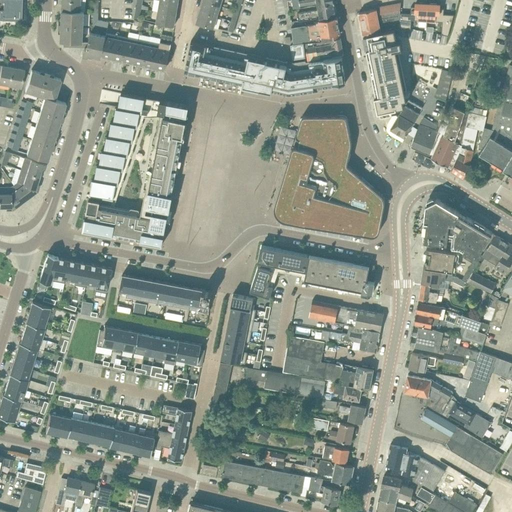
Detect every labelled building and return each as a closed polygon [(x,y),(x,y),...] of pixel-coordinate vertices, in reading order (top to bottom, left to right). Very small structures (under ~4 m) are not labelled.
[(0,0),(0,19),(21,20),(23,18),(23,0),(0,0)] [(80,0),(62,0),(62,10),(80,11),(80,0)] [(178,3),(161,0),(160,0),(158,11),(176,14),(178,3)] [(220,5),(203,0),(200,11),(217,16),(220,5)] [(243,0),(242,0),(237,0),(235,9),(240,11),(243,0)] [(287,0),(288,6),(296,5),(296,9),(317,5),(334,3),(333,0),(287,0)] [(400,12),(401,2),(375,7),(376,9),(359,12),(359,14),(358,14),(358,17),(359,19),(360,19),(361,23),(400,16),(400,12)] [(427,21),(428,2),(415,2),(415,7),(411,6),(411,13),(400,12),(400,16),(399,23),(398,26),(401,27),(411,29),(411,20),(427,21)] [(440,3),(428,2),(427,21),(442,22),(441,34),(447,35),(448,35),(454,14),(444,14),(444,8),(440,8),(440,3)] [(336,14),(334,3),(317,5),(318,10),(297,13),(298,21),(336,14)] [(240,11),(235,9),(231,20),(236,22),(240,11)] [(82,41),(83,11),(80,11),(62,10),(61,41),(64,41),(64,46),(85,47),(83,53),(101,57),(102,52),(106,36),(90,33),(89,41),(82,41)] [(98,12),(94,11),(93,25),(107,28),(109,21),(98,19),(98,12)] [(176,14),(158,11),(156,23),(174,26),(176,14)] [(217,16),(200,11),(196,22),(213,28),(217,16)] [(337,16),(318,19),(319,23),(291,27),(293,43),(340,37),(337,16)] [(399,16),(400,16),(361,23),(362,27),(361,27),(361,30),(362,33),(363,33),(363,35),(373,33),(381,32),(380,26),(399,22),(399,16)] [(394,29),(363,35),(376,95),(375,96),(378,111),(380,111),(381,115),(393,112),(392,108),(404,105),(410,96),(411,96),(409,88),(407,89),(398,48),(402,47),(401,40),(397,41),(394,29)] [(106,32),(106,34),(106,36),(102,52),(166,66),(167,64),(172,36),(161,34),(159,43),(106,32)] [(343,52),(340,37),(323,40),(323,44),(306,47),(308,57),(332,53),(332,54),(333,53),(343,52)] [(288,62),(191,41),(184,70),(195,72),(200,74),(200,73),(243,83),(243,85),(272,91),(272,89),(289,93),(304,91),(318,89),(318,86),(334,84),(346,82),(342,56),(306,62),(305,60),(287,63),(288,62)] [(511,65),(509,64),(506,77),(499,75),(497,80),(505,82),(492,129),(484,127),(483,130),(479,146),(482,148),(479,153),(511,173),(511,65)] [(13,67),(2,65),(0,71),(0,73),(0,83),(10,85),(13,67)] [(25,69),(13,67),(10,85),(21,87),(25,69)] [(28,79),(25,89),(45,96),(26,153),(38,157),(47,160),(50,152),(44,150),(45,146),(53,149),(55,143),(47,141),(48,137),(54,139),(59,123),(53,122),(54,118),(62,120),(64,115),(56,112),(57,108),(63,110),(65,103),(65,102),(54,98),(57,89),(60,78),(52,76),(51,82),(47,80),(49,72),(44,71),(41,79),(37,78),(39,72),(31,69),(28,79)] [(437,88),(435,96),(446,100),(453,71),(442,69),(437,88)] [(89,200),(83,229),(162,244),(169,210),(170,210),(173,194),(172,193),(189,105),(121,92),(118,107),(116,107),(114,121),(112,121),(109,136),(107,135),(104,150),(102,150),(99,164),(97,164),(95,179),(93,178),(89,196),(89,200)] [(422,107),(408,99),(401,111),(393,113),(387,123),(387,129),(390,134),(402,141),(407,133),(414,137),(417,129),(412,125),(422,107)] [(482,111),(481,114),(470,112),(459,151),(452,168),(451,170),(464,178),(469,164),(473,150),(477,129),(482,130),(486,114),(489,104),(490,101),(484,99),(483,102),(482,106),(483,107),(482,111)] [(26,100),(25,102),(21,101),(20,105),(25,107),(23,110),(19,109),(17,113),(22,115),(21,118),(16,117),(15,121),(19,123),(18,126),(14,125),(12,129),(17,131),(16,134),(11,133),(10,137),(14,139),(13,142),(8,141),(7,145),(12,147),(11,149),(17,150),(33,102),(26,100)] [(447,124),(441,122),(438,130),(430,153),(433,155),(431,159),(448,167),(448,166),(452,168),(459,151),(470,112),(469,112),(469,113),(465,111),(453,106),(447,124)] [(381,194),(349,166),(348,165),(348,164),(347,163),(348,162),(348,160),(351,147),(352,144),(352,141),(351,140),(350,131),(347,118),(347,117),(346,116),(345,115),(344,115),(343,115),(307,115),(306,115),(305,115),(303,115),(302,116),(301,117),(301,119),(296,133),(296,134),(296,136),(297,137),(298,138),(299,139),(297,145),(283,191),(282,191),(281,192),(280,192),(279,193),(279,195),(279,196),(279,197),(280,198),(281,199),(279,206),(279,208),(279,210),(279,212),(280,214),(281,215),(282,217),(283,218),(285,219),(287,220),(361,234),(371,236),(373,236),(375,235),(376,235),(378,233),(379,232),(380,230),(385,203),(385,201),(384,199),(384,197),(383,195),(381,194)] [(438,130),(420,124),(411,146),(430,154),(438,130)] [(10,152),(5,151),(1,164),(6,165),(8,158),(10,152)] [(46,164),(25,157),(21,170),(39,176),(41,168),(44,169),(46,164)] [(21,170),(17,183),(23,185),(34,188),(38,189),(39,184),(36,183),(39,176),(21,170)] [(34,188),(23,185),(17,183),(14,185),(17,190),(25,200),(37,190),(38,189),(34,188)] [(11,187),(0,186),(0,209),(13,209),(25,200),(14,185),(11,187)] [(458,212),(436,198),(426,204),(423,220),(425,221),(423,241),(447,244),(474,260),(477,260),(492,232),(458,212)] [(495,234),(487,247),(487,248),(486,248),(483,253),(484,254),(482,256),(491,262),(493,259),(505,240),(495,234)] [(511,249),(511,244),(505,240),(493,259),(491,262),(496,265),(494,268),(504,274),(511,262),(511,261),(511,253),(510,253),(511,249)] [(259,261),(307,270),(310,255),(282,249),(262,245),(259,258),(259,261)] [(457,251),(427,247),(423,269),(453,273),(457,251)] [(307,270),(305,279),(373,293),(375,281),(373,280),(374,278),(373,268),(369,268),(370,263),(311,252),(310,255),(307,270)] [(58,257),(47,253),(39,280),(49,283),(50,280),(58,257)] [(69,259),(58,257),(50,280),(64,283),(65,278),(69,259)] [(79,261),(69,259),(65,278),(75,280),(79,261)] [(479,263),(474,260),(462,279),(467,282),(473,272),(479,263)] [(89,263),(79,261),(75,280),(86,282),(89,263)] [(100,265),(89,263),(86,282),(96,284),(100,265)] [(111,267),(100,265),(96,284),(95,289),(107,291),(111,267)] [(270,296),(274,285),(269,284),(274,270),(259,265),(259,266),(252,286),(251,290),(261,293),(270,296)] [(453,273),(423,269),(422,283),(448,288),(449,280),(453,281),(463,286),(465,281),(454,276),(453,273)] [(511,271),(503,286),(511,290),(511,271)] [(491,293),(496,283),(473,272),(467,282),(486,291),(491,293)] [(126,291),(125,296),(212,313),(216,292),(122,274),(120,290),(126,291)] [(443,295),(444,287),(422,283),(419,301),(436,304),(437,294),(443,295)] [(486,291),(481,302),(495,307),(499,297),(491,293),(486,291)] [(251,309),(253,297),(233,293),(231,305),(251,309)] [(50,306),(32,300),(29,312),(47,318),(51,307),(50,307),(50,306)] [(384,314),(312,300),(309,316),(344,324),(342,333),(345,334),(378,340),(384,314)] [(499,300),(495,309),(491,322),(490,324),(501,327),(509,303),(499,300)] [(445,306),(418,301),(416,313),(446,319),(449,311),(445,306)] [(249,319),(251,309),(231,305),(232,305),(230,316),(249,319)] [(479,317),(479,318),(491,322),(495,309),(487,306),(483,318),(479,317)] [(166,311),(165,317),(181,320),(182,314),(166,311)] [(462,316),(449,311),(446,319),(445,320),(455,323),(467,328),(463,338),(483,344),(490,324),(491,322),(479,318),(478,319),(463,313),(462,316)] [(47,318),(29,312),(25,322),(26,322),(44,328),(47,318)] [(446,319),(416,313),(414,323),(440,328),(441,324),(447,325),(453,327),(455,323),(445,320),(446,319)] [(247,330),(249,319),(230,316),(228,326),(247,330)] [(45,328),(44,328),(26,322),(23,332),(41,338),(45,328)] [(104,330),(99,329),(96,346),(112,349),(113,346),(112,346),(116,327),(105,325),(104,330)] [(411,335),(439,340),(441,330),(413,325),(411,335)] [(245,341),(247,330),(228,326),(225,337),(245,341)] [(126,329),(116,327),(112,346),(113,346),(123,348),(126,329)] [(126,329),(123,348),(133,350),(137,332),(137,331),(126,329)] [(19,343),(27,346),(37,349),(38,349),(41,338),(23,332),(19,343)] [(144,353),(147,334),(137,332),(133,350),(133,351),(144,353)] [(154,355),(158,336),(147,334),(144,353),(154,355)] [(378,340),(345,334),(344,338),(361,342),(360,347),(376,351),(378,340)] [(320,340),(289,335),(283,371),(340,381),(340,383),(362,387),(370,388),(371,381),(373,370),(371,369),(371,368),(337,361),(336,364),(321,361),(325,341),(320,340)] [(455,343),(439,340),(411,335),(409,345),(446,352),(467,356),(478,358),(480,352),(455,343)] [(165,357),(169,338),(158,336),(154,355),(165,357)] [(243,351),(245,341),(225,337),(223,348),(243,351)] [(176,359),(180,340),(169,338),(165,357),(176,359)] [(186,361),(190,341),(180,339),(180,340),(176,359),(186,360),(186,361)] [(190,341),(186,361),(186,360),(185,363),(202,366),(205,349),(200,348),(201,343),(190,341)] [(16,353),(34,359),(37,349),(27,346),(19,343),(16,353)] [(241,363),(243,351),(223,348),(221,359),(241,363)] [(511,362),(481,351),(480,352),(478,358),(470,380),(465,395),(481,401),(491,372),(511,378),(511,362)] [(412,352),(409,367),(425,371),(426,363),(435,365),(436,357),(412,352)] [(467,356),(446,352),(444,361),(461,364),(462,363),(466,363),(467,356)] [(34,359),(16,353),(12,363),(31,369),(34,359)] [(469,359),(467,365),(473,367),(475,361),(469,359)] [(31,369),(12,363),(9,373),(10,373),(28,379),(31,369)] [(232,365),(220,363),(210,408),(222,410),(232,365)] [(325,380),(247,367),(246,377),(265,381),(264,387),(323,397),(325,380)] [(6,384),(25,390),(29,379),(28,379),(10,373),(6,384)] [(432,379),(408,374),(404,391),(420,394),(420,400),(446,415),(454,400),(452,398),(454,395),(452,392),(453,391),(432,379)] [(185,396),(195,398),(196,392),(195,392),(197,383),(194,382),(194,384),(188,383),(186,390),(185,396)] [(340,383),(336,382),(334,391),(345,393),(344,397),(349,398),(359,400),(362,387),(340,383)] [(3,395),(11,397),(12,398),(21,400),(22,400),(25,390),(6,384),(3,395)] [(11,397),(3,395),(3,394),(0,402),(0,404),(18,410),(21,400),(12,398),(11,397)] [(337,401),(322,399),(321,406),(336,408),(337,401)] [(491,422),(454,400),(446,415),(482,437),(491,422)] [(348,420),(352,420),(362,423),(366,406),(352,403),(351,407),(340,405),(339,411),(349,413),(348,420)] [(18,410),(0,404),(0,416),(14,421),(18,410)] [(189,427),(192,410),(181,407),(165,404),(163,412),(177,415),(175,424),(189,427)] [(504,453),(426,407),(420,418),(450,436),(444,446),(492,474),(495,468),(504,453)] [(60,415),(49,413),(45,431),(56,434),(60,415)] [(295,414),(293,423),(327,430),(329,420),(295,414)] [(71,418),(60,415),(56,434),(67,436),(71,417),(71,418)] [(82,419),(71,417),(67,436),(67,435),(77,438),(82,419)] [(92,422),(82,419),(77,438),(88,440),(92,422)] [(208,427),(208,428),(215,430),(217,420),(210,419),(208,427)] [(103,424),(92,422),(88,440),(99,443),(103,424)] [(354,425),(340,422),(338,432),(330,431),(329,438),(337,439),(337,440),(350,442),(354,425)] [(113,426),(103,424),(99,443),(109,445),(109,446),(113,426)] [(173,433),(159,430),(158,437),(185,443),(189,427),(175,424),(173,433)] [(114,427),(113,426),(109,446),(119,448),(124,430),(113,427),(114,427)] [(134,432),(124,430),(119,448),(130,451),(134,432)] [(145,435),(134,432),(130,451),(140,453),(145,435)] [(156,437),(145,435),(140,453),(151,456),(156,437)] [(158,437),(156,448),(161,449),(162,446),(170,447),(168,459),(175,461),(175,458),(182,460),(185,443),(158,437)] [(349,448),(325,444),(323,458),(346,462),(349,448)] [(386,464),(402,468),(401,473),(414,475),(413,480),(425,487),(432,491),(444,470),(434,465),(433,464),(418,455),(406,452),(407,448),(400,446),(390,444),(388,454),(386,464)] [(269,458),(281,460),(284,461),(285,453),(270,451),(265,450),(264,457),(269,458)] [(0,456),(0,467),(1,464),(8,465),(10,458),(7,458),(0,456)] [(203,466),(216,469),(218,461),(205,459),(203,466)] [(320,459),(319,463),(318,467),(352,475),(354,466),(336,462),(335,466),(333,466),(331,461),(320,459)] [(225,460),(222,477),(262,484),(265,467),(225,460)] [(16,477),(43,483),(44,480),(47,467),(26,462),(24,473),(17,471),(16,477)] [(265,467),(262,484),(302,492),(306,475),(265,467)] [(352,475),(318,467),(317,472),(333,476),(332,480),(350,483),(352,475)] [(401,479),(384,475),(382,485),(399,489),(411,494),(413,488),(400,483),(401,479)] [(67,478),(61,477),(59,488),(65,490),(64,495),(76,498),(75,505),(81,479),(67,476),(67,478)] [(323,479),(311,476),(308,489),(324,493),(322,500),(337,503),(340,489),(322,485),(323,479)] [(455,476),(448,488),(453,491),(458,482),(455,476)] [(94,482),(81,479),(75,505),(81,506),(84,494),(91,496),(94,482)] [(399,489),(382,485),(379,496),(396,500),(397,495),(410,500),(411,494),(399,489)] [(14,511),(0,507),(0,511),(34,511),(40,491),(34,489),(24,486),(16,511),(14,511)] [(99,486),(95,504),(107,506),(111,489),(99,486)] [(459,511),(461,509),(448,501),(422,486),(418,493),(430,501),(428,504),(441,511),(459,511)] [(144,511),(150,491),(136,488),(130,511),(131,511),(144,511)] [(454,490),(448,501),(467,511),(472,511),(478,504),(474,502),(474,503),(467,499),(468,498),(454,490)] [(396,500),(379,496),(377,508),(394,511),(412,511),(408,509),(395,506),(396,500)] [(235,511),(191,501),(188,511),(235,511)]
